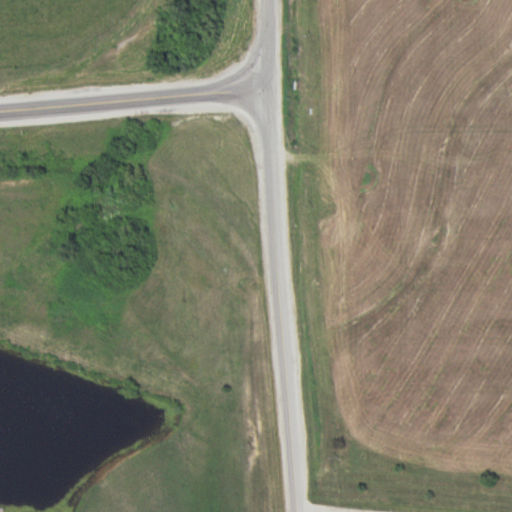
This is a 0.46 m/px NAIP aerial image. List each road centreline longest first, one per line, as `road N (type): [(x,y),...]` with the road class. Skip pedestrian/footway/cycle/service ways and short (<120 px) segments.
road 1 (tertiary): [(297,511),(275,256),(268,0)]
road 2 (tertiary): [(268,89),(61,106)]
